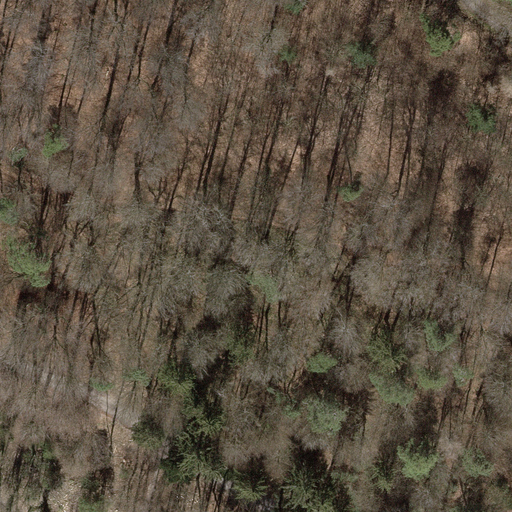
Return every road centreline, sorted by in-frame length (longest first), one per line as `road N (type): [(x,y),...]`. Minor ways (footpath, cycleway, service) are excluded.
road 1 (track): [(511,288),(265,217),(0,183)]
road 2 (track): [(0,360),(168,434),(284,511)]
